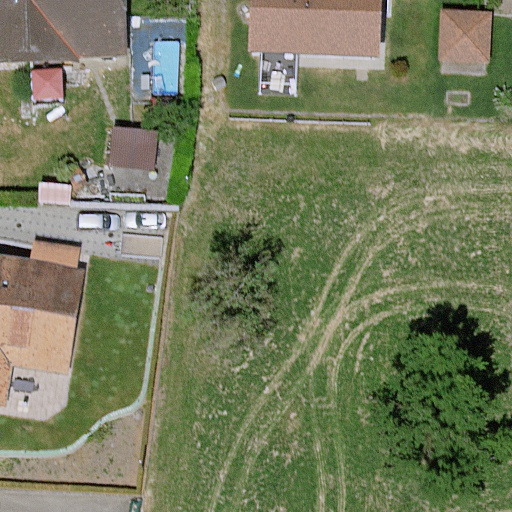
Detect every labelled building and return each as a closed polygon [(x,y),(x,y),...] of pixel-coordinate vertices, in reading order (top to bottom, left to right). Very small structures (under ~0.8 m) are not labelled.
[(0,0),(0,69),(109,64),(106,0),(0,0)] [(250,0),(249,51),(378,55),(379,0),(250,0)] [(491,8),(442,8),(442,59),(491,59),(491,8)] [(143,142),(98,140),(97,175),(142,177),(143,142)] [(84,248),(34,241),(31,259),(0,253),(0,405),(2,406),(8,362),(66,371),(84,248)]
